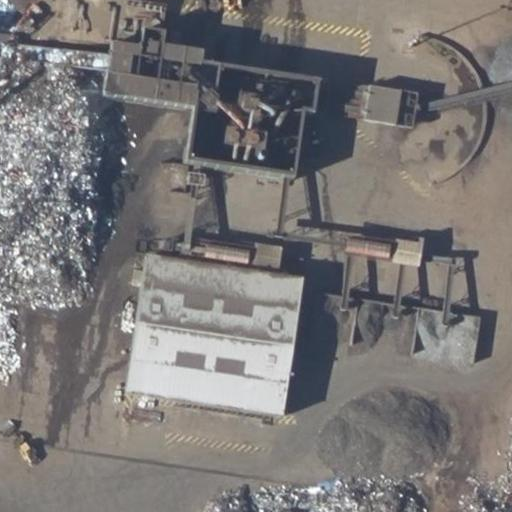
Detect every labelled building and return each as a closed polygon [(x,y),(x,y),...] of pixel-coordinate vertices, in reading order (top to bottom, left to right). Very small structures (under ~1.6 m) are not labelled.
[(164,7),(119,0),(64,0),(59,41),(108,49),(107,59),(104,74),(101,98),(191,111),(183,165),(291,182),(301,115),(325,119),(330,85),(199,65),(200,55),(189,53),(189,55),(178,53),(167,51),(158,50),(164,7)] [(0,58),(104,74),(107,59),(17,46),(18,37),(0,34),(0,58)] [(167,51),(178,53),(181,35),(169,34),(167,51)] [(362,123),(411,130),(416,96),(367,88),(362,123)] [(224,263),(226,243),(187,240),(186,260),(224,263)] [(394,255),(350,251),(347,295),(318,293),(318,300),(400,306),(402,286),(379,284),(378,296),(359,295),(360,280),(369,281),(369,271),(389,272),(389,263),(419,266),(421,243),(395,241),(394,255)] [(279,264),(281,247),(252,244),(250,261),(279,264)] [(300,281),(144,258),(123,395),(280,419),(300,281)] [(415,344),(474,355),(481,317),(422,306),(415,344)]
